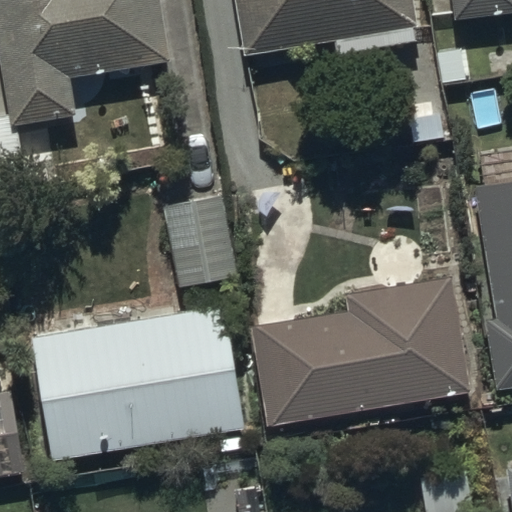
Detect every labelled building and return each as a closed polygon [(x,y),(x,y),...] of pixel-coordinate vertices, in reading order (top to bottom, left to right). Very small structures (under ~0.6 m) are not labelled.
[(0,0),(0,58),(15,138),(81,126),(75,90),(172,72),(158,0),(0,0)] [(234,0),(247,65),(333,50),(336,63),(417,48),(407,0),(234,0)] [(511,0),(427,0),(432,24),(453,20),(455,31),(511,21),(511,0)] [(511,184),(470,192),(493,323),(483,325),(496,397),(511,393),(511,184)] [(238,281),(220,200),(160,212),(178,294),(238,281)] [(349,318),(249,332),(263,435),(470,405),(452,283),(346,298),(349,318)] [(219,305),(29,334),(53,470),(242,436),(219,305)] [(16,392),(0,393),(0,488),(29,484),(16,392)] [(470,511),(467,475),(416,480),(419,511),(470,511)]
